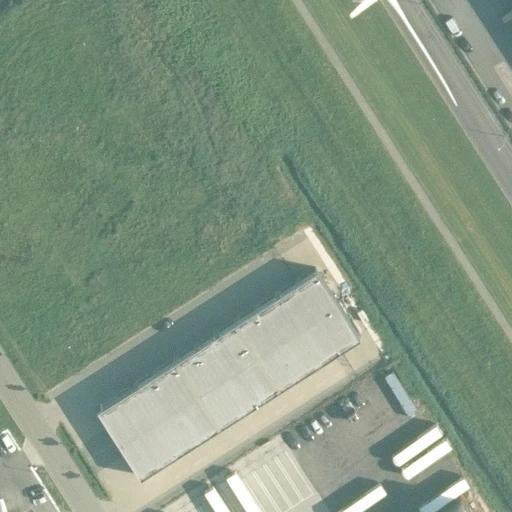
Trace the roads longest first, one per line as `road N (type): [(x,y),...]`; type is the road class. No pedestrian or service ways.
road 1 (tertiary): [(511,182),(396,0)]
road 2 (unclassified): [(88,511),(0,374)]
